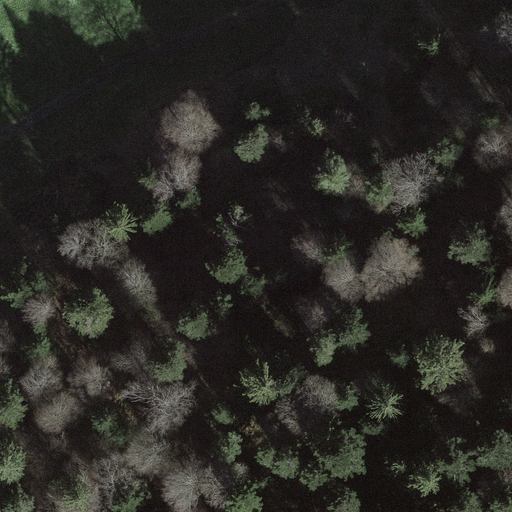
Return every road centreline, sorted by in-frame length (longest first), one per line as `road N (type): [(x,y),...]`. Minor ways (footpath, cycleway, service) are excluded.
road 1 (track): [(354,174),(262,208),(133,272),(41,297),(0,293)]
road 2 (track): [(0,144),(102,80),(266,0)]
